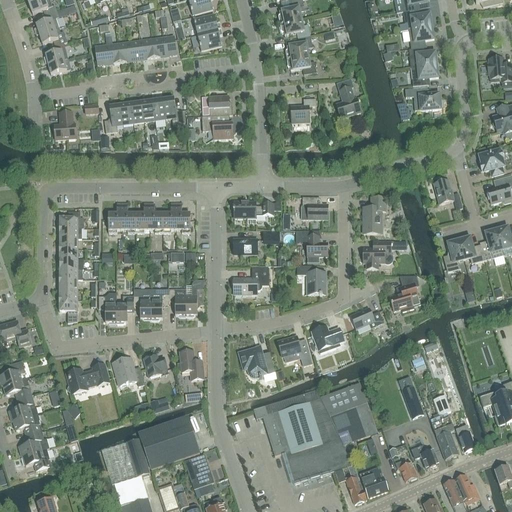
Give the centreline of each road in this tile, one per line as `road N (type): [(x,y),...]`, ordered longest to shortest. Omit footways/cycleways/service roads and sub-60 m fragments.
road 1 (residential): [(39,299),(51,188),(216,186)]
road 2 (residential): [(31,97),(97,88),(118,94),(256,66)]
road 3 (residential): [(217,329),(61,345),(39,299)]
road 4 (residential): [(249,511),(218,414),(217,329)]
road 5 (tertiary): [(370,511),(511,449)]
road 6 (residential): [(217,329),(216,186)]
road 7 (residential): [(342,298),(271,323),(217,329)]
road 8 (residential): [(264,187),(256,66)]
